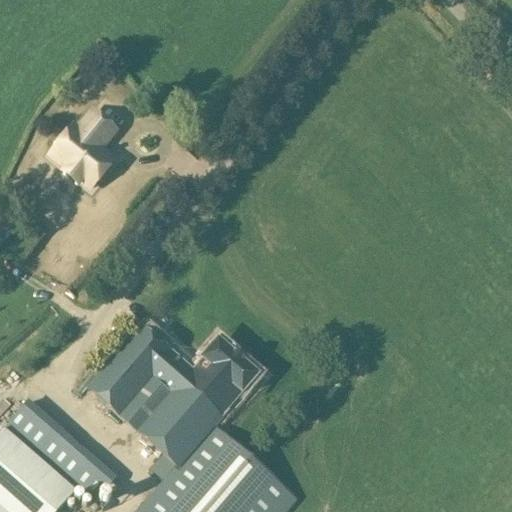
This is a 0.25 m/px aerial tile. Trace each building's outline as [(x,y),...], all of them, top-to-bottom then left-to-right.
[(102,95),(92,103),(103,117),(113,109),(102,95)] [(90,190),(112,162),(100,152),(114,134),(91,115),(74,136),(70,133),(50,158),(90,190)] [(0,244),(14,227),(0,215),(0,244)] [(201,363),(200,362),(191,371),(141,329),(85,393),(162,458),(149,473),(162,484),(138,511),(287,511),(292,507),(224,448),(229,441),(215,429),(228,415),(226,413),(241,396),(241,397),(257,377),(216,344),(201,363)] [(4,429),(93,507),(116,481),(27,403),(4,429)] [(0,435),(0,511),(1,511),(61,511),(75,495),(3,432),(0,435)]
